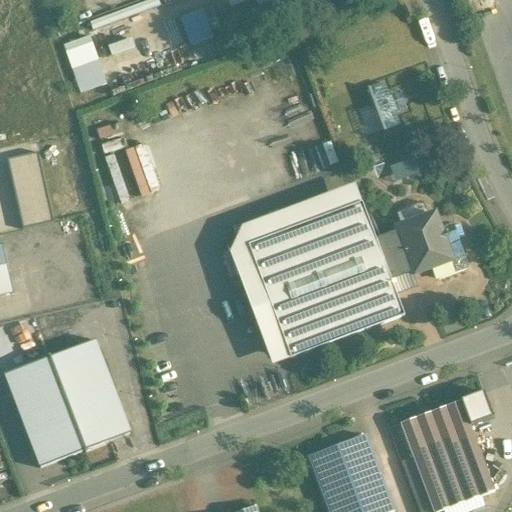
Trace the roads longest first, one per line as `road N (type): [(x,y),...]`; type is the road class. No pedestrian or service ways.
road 1 (unclassified): [(511,330),(39,511)]
road 2 (residential): [(511,215),(429,0)]
